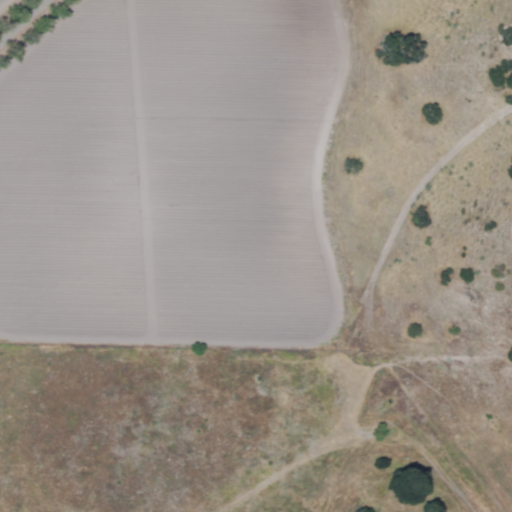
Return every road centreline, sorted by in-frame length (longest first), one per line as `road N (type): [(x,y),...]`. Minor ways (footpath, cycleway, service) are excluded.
road 1 (residential): [(380,399),(368,333),(321,202),(325,135),(347,53),(339,0)]
road 2 (residential): [(489,511),(417,422),(380,399),(224,511)]
